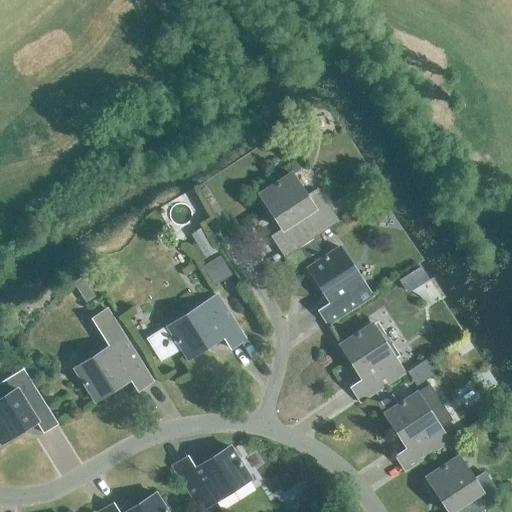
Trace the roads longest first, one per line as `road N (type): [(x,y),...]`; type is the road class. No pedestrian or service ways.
road 1 (residential): [(0,482),(64,474),(112,439),(167,416),(229,415),(264,425)]
road 2 (residential): [(264,425),(334,452),(373,511)]
road 3 (residential): [(264,425),(280,358),(278,326),(262,292)]
